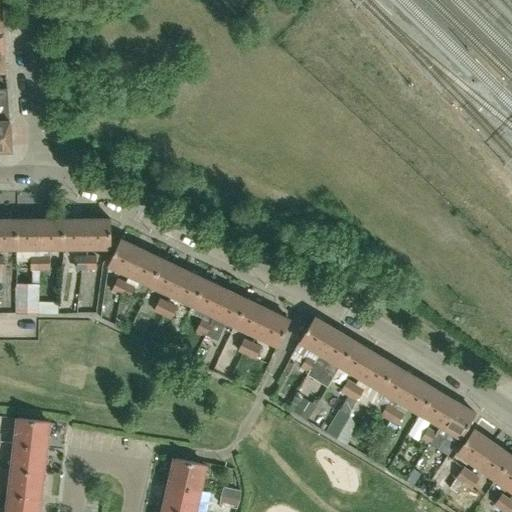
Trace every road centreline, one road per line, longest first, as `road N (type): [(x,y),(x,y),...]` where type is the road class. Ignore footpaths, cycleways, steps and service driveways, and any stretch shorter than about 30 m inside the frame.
road 1 (residential): [(511,418),(312,296),(137,210),(37,173)]
road 2 (residential): [(37,173),(23,0)]
road 3 (residential): [(69,511),(75,471),(85,464),(124,468),(133,479),(126,511)]
